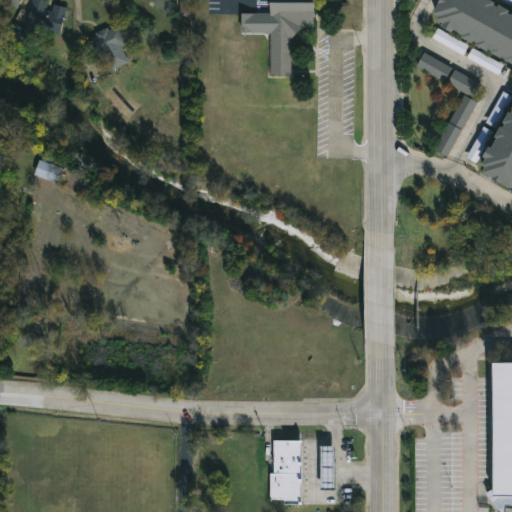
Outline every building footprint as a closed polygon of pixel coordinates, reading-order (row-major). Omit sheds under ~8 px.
[(0,0),(0,1),(3,3),(19,9),(22,0),(0,0)] [(25,30),(32,0),(66,7),(60,37),(28,31),(26,44),(7,40),(10,27),(25,30)] [(180,15),(195,15),(195,0),(180,0),(180,15)] [(511,189),(478,172),(511,107),(511,61),(430,18),(439,0),(491,0),(511,11),(511,189)] [(291,76),(270,77),(269,1),(313,1),(314,30),(291,30),(291,76)] [(96,57),(89,36),(118,26),(130,64),(111,70),(106,54),(96,57)] [(464,56),(469,46),(438,29),(432,39),(464,56)] [(504,65),(472,49),(467,58),(499,75),(504,65)] [(416,67),(445,82),(452,68),(424,53),(416,67)] [(447,85),(475,98),(482,84),(454,71),(447,85)] [(477,103),(463,95),(434,151),(448,158),(477,103)] [(63,170),(57,185),(34,176),(40,160),(63,170)] [(494,490),(494,364),(511,364),(511,511),(501,511),(496,508),(491,501),(486,494),(494,490)] [(301,503),(270,503),(271,442),(301,443),(301,503)] [(333,449),(333,489),(322,489),(322,449),(333,449)]
